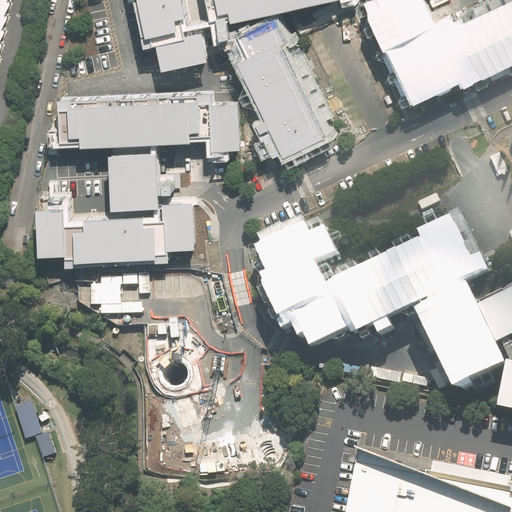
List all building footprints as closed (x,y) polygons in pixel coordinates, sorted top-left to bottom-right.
[(0,0),(0,10),(8,14),(14,2),(11,0),(9,0),(0,0)] [(144,0),(152,41),(164,39),(169,63),(214,55),(208,26),(196,29),(190,0),(144,0)] [(308,0),(214,0),(217,17),(308,0)] [(511,1),(445,34),(428,0),(378,0),(421,88),(429,84),(456,71),(453,65),(460,62),(463,68),(511,44),(511,1)] [(0,25),(6,28),(12,16),(8,14),(0,10),(0,25)] [(292,149),(334,129),(280,18),(238,37),(292,149)] [(0,40),(3,42),(9,30),(6,28),(0,25),(0,40)] [(236,156),(236,146),(246,145),(244,98),(218,99),(217,89),(66,97),(67,125),(56,126),(56,142),(212,135),(213,157),(236,156)] [(164,145),(118,148),(121,203),(167,201),(164,145)] [(170,199),(170,215),(152,216),(151,210),(77,214),(76,194),(43,196),(46,251),(73,249),(73,260),(174,254),(173,246),(201,244),(199,197),(170,199)] [(429,233),(434,245),(344,286),(350,300),(339,305),(319,262),(337,254),(328,234),(318,238),(313,228),(275,246),(281,258),(275,261),(280,273),(277,275),(300,324),(304,322),(310,334),(316,331),(321,341),(359,324),(362,330),(440,294),(437,288),(456,280),(451,271),(475,260),(456,220),(429,233)] [(485,340),(478,324),(486,319),(472,291),(437,308),(473,382),(508,365),(494,335),(485,340)] [(511,293),(485,306),(503,343),(511,338),(511,293)] [(411,468),(361,448),(348,511),(511,511),(511,475),(433,460),(432,470),(411,468)]
